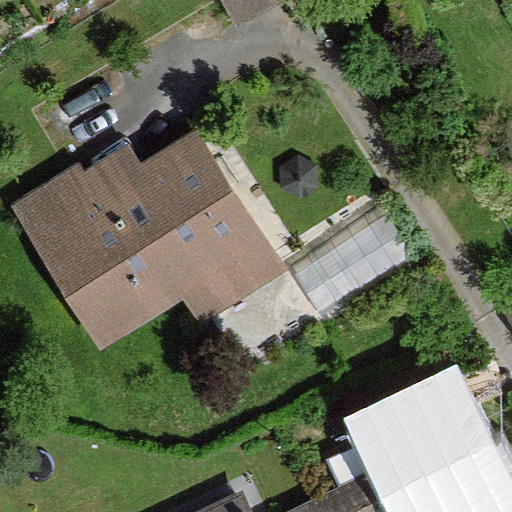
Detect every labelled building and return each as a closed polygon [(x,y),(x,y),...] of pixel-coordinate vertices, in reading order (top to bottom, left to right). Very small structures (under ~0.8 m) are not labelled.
[(273,0),(227,0),(237,18),(273,0)] [(78,167),(27,200),(45,231),(43,234),(106,332),(190,279),(209,309),(278,263),(196,134),(98,197),(78,167)] [(300,156),(284,165),(284,186),(301,193),(318,184),(316,165),(300,156)] [(374,441),(382,458),(407,511),(469,511),(467,507),(506,489),(462,398),(374,441)] [(407,511),(382,458),(314,491),(270,511),(407,511)] [(254,511),(249,500),(224,511),(254,511)]
